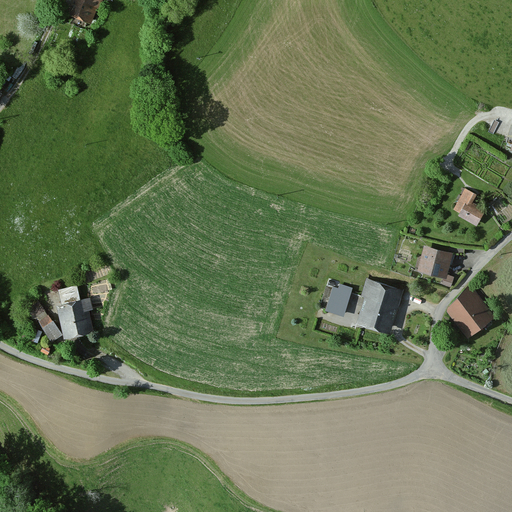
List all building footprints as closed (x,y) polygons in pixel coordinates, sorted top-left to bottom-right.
[(72,0),(69,10),(88,18),(93,5),(97,6),(99,0),(72,0)] [(474,193),(466,189),(455,209),(476,221),(482,212),(468,204),(474,193)] [(464,254),(464,247),(449,245),(449,253),(464,254)] [(451,255),(426,248),(424,257),(419,256),(416,266),(442,274),(444,265),(448,266),(451,255)] [(451,285),(454,277),(445,274),(442,282),(451,285)] [(398,288),(368,279),(362,295),(370,298),(363,320),(386,327),(398,288)] [(77,285),(59,289),(63,303),(61,304),(68,332),(88,328),(83,310),(91,308),(89,298),(80,300),(77,285)] [(327,309),(341,313),(349,287),(339,285),(338,289),(334,287),(327,309)] [(469,334),(477,328),(476,326),(488,316),(466,287),(449,305),(457,316),(456,317),(469,334)] [(39,319),(40,321),(48,316),(39,303),(29,310),(34,317),(36,315),(39,319)] [(48,316),(40,321),(52,339),(60,333),(48,316)] [(40,332),(34,329),(31,338),(37,340),(40,332)]
